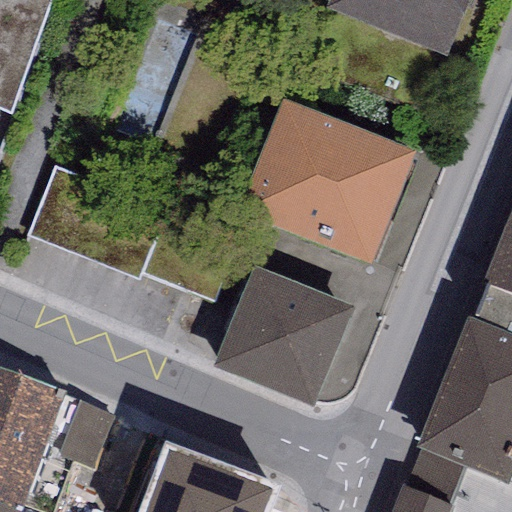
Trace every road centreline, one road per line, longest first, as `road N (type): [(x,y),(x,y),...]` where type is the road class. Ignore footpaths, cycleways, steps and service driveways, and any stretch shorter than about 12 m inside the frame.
road 1 (residential): [(345,475),(511,68)]
road 2 (unclassified): [(0,324),(345,475)]
